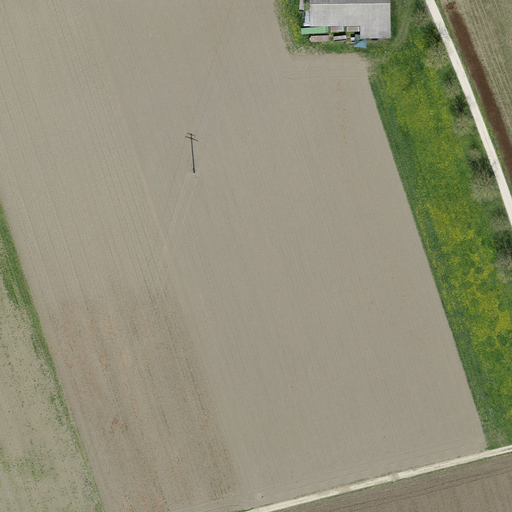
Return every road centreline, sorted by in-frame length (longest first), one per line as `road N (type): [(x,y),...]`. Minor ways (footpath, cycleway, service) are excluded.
road 1 (track): [(253,511),(511,447)]
road 2 (track): [(511,214),(429,0)]
